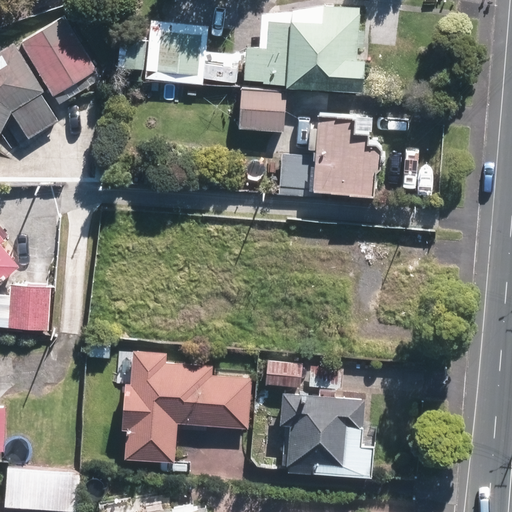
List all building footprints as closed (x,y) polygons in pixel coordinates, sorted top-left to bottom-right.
[(362,53),(365,4),(328,1),(298,6),(266,8),(263,42),(251,42),(235,50),(210,47),(213,22),(154,15),(151,37),(124,34),(122,64),(149,65),(148,74),(206,81),(207,75),(239,78),(240,75),(291,79),(291,81),(368,86),(371,54),(362,53)] [(68,11),(26,36),(58,91),(100,66),(68,11)] [(0,138),(17,106),(33,135),(63,116),(46,88),(49,86),(20,37),(0,47),(0,138)] [(291,86),(246,83),(243,124),(288,127),(291,86)] [(376,111),(324,107),(323,121),(313,120),(311,142),(321,142),(320,153),(286,150),(283,192),(319,195),(320,184),(381,188),(383,163),(388,160),(389,141),(385,135),(375,134),(376,111)] [(250,213),(247,242),(287,247),(290,218),(250,213)] [(0,281),(24,262),(2,235),(0,236),(0,281)] [(253,300),(251,342),(350,346),(352,315),(349,315),(351,278),(280,275),(279,301),(253,300)] [(55,283),(15,279),(14,290),(0,289),(0,321),(52,326),(55,283)] [(132,423),(129,452),(179,456),(182,419),(252,425),(257,373),(212,369),(213,350),(138,343),(135,380),(128,380),(124,423),(132,423)] [(271,353),(268,379),(304,382),(306,356),(271,353)] [(315,361),(313,383),(347,387),(349,364),(315,361)] [(370,393),(288,385),(285,417),(296,418),(295,432),(289,431),(286,458),(292,459),(292,464),(377,472),(380,440),(365,439),(370,393)] [(0,446),(7,447),(9,403),(0,402),(0,446)] [(85,468),(11,462),(8,502),(82,509),(85,468)] [(175,501),(109,511),(212,511),(211,500),(176,506),(175,501)]
